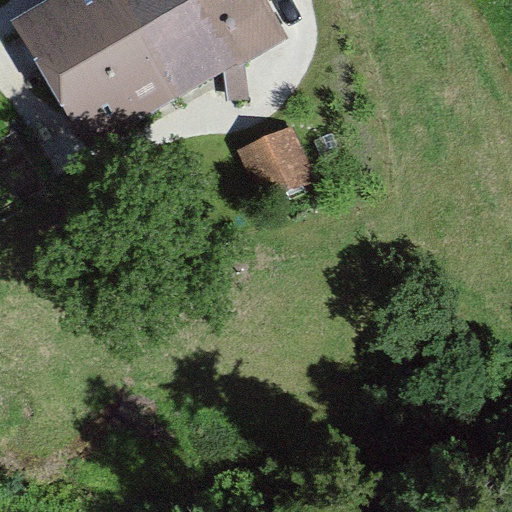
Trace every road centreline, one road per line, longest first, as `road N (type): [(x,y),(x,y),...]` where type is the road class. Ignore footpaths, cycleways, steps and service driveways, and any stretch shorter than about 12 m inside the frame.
road 1 (track): [(299,0),(304,24),(296,56),(253,107),(152,136)]
road 2 (track): [(68,138),(2,29),(38,0)]
